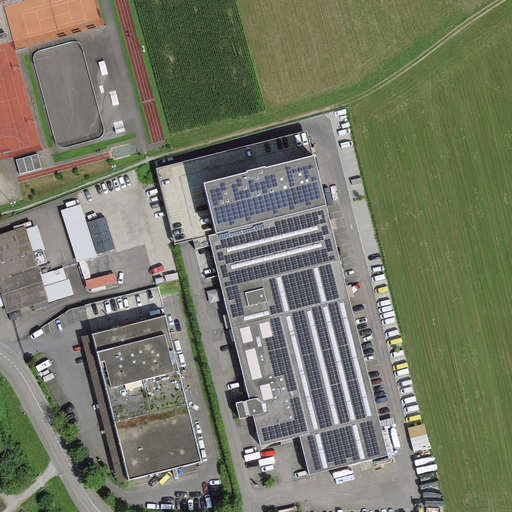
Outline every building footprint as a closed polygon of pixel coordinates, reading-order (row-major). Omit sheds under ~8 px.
[(317,472),(395,453),(323,159),(265,174),(260,156),(183,175),(199,240),(214,237),(254,400),(240,404),(243,419),(258,416),(265,444),(307,433),(317,472)] [(80,205),(62,211),(77,260),(114,248),(105,218),(86,224),(80,205)] [(30,231),(0,239),(0,285),(7,312),(50,300),(30,231)] [(116,282),(114,274),(86,281),(88,289),(116,282)] [(213,461),(177,316),(98,336),(135,481),(213,461)]
